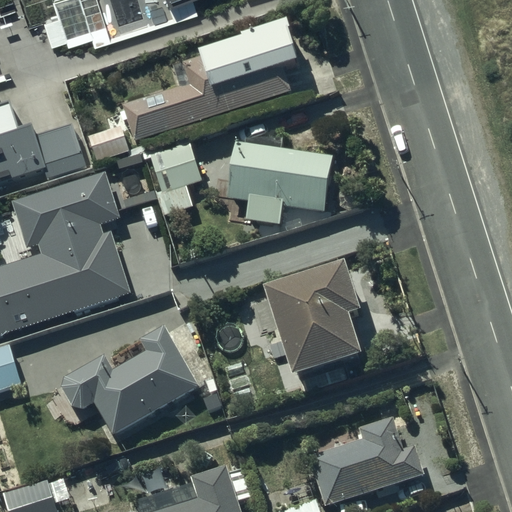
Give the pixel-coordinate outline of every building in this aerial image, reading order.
[(298,67),(286,28),(197,57),(205,83),(195,86),(189,66),(172,71),(178,91),(122,109),(133,145),(290,95),(283,71),(298,67)] [(0,186),(43,173),(46,182),(85,170),(71,128),(35,140),(32,128),(17,133),(9,107),(0,109),(0,186)] [(120,128),(86,139),(95,166),(129,154),(120,128)] [(189,143),(147,157),(160,198),(156,199),(162,219),(192,210),(186,190),(202,184),(189,143)] [(230,204),(230,205),(230,206),(230,207),(230,208),(231,209),(231,210),(232,210),(233,211),(234,211),(235,212),(236,212),(237,212),(238,212),(238,211),(239,211),(240,211),(240,210),(241,210),(241,209),(242,209),(242,208),(242,207),(243,206),(243,205),(248,205),(245,224),(279,228),(282,210),(323,215),(331,159),(234,146),(226,202),(230,203),(230,204)] [(0,272),(0,342),(133,299),(113,238),(105,241),(102,230),(122,223),(108,178),(15,208),(30,254),(41,250),(44,258),(0,272)] [(343,268),(262,294),(291,383),(359,361),(346,320),(358,317),(343,268)] [(74,417),(93,406),(112,440),(197,392),(162,330),(140,343),(145,354),(113,372),(105,359),(57,386),(74,417)] [(8,348),(0,350),(0,392),(19,386),(8,348)] [(362,443),(308,460),(324,511),(423,478),(414,450),(403,454),(392,422),(358,433),(362,443)] [(239,511),(226,468),(190,480),(192,487),(134,505),(136,511),(239,511)] [(55,511),(47,483),(2,497),(6,511),(55,511)] [(317,511),(315,503),(287,511),(317,511)]
